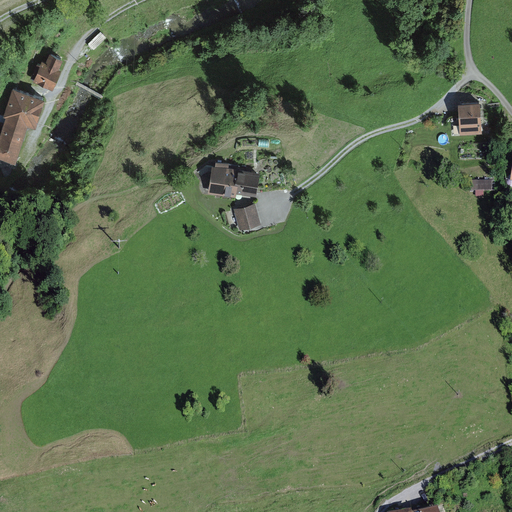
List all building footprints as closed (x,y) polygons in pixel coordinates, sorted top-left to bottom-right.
[(95,46),(107,36),(103,31),(91,42),(95,46)] [(60,65),(58,65),(63,53),(51,49),(47,60),(41,58),(33,78),(52,85),(60,65)] [(0,152),(15,157),(26,120),(35,122),(44,93),(13,83),(3,113),(6,113),(0,133),(0,152)] [(479,98),(459,99),(461,132),(481,131),(479,98)] [(260,170),(212,162),(207,191),(236,195),(237,190),(256,194),(260,170)] [(472,191),(494,191),(494,181),(472,181),(472,191)] [(255,201),(234,207),(240,228),(261,222),(255,201)]
